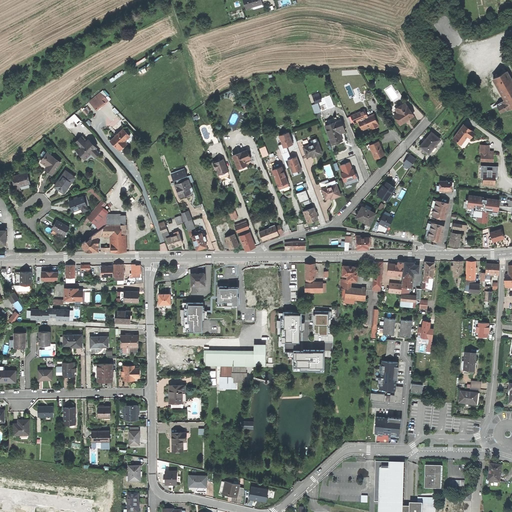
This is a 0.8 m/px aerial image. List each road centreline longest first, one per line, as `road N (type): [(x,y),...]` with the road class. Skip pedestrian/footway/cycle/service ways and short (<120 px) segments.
road 1 (residential): [(502,254),(494,383),(482,432),(426,436),(405,450),(344,452),(279,511)]
road 2 (secondary): [(248,257),(423,254)]
road 3 (residential): [(151,392),(0,395)]
road 4 (unknown): [(198,339),(252,335),(283,298),(285,256)]
road 5 (residential): [(332,226),(427,122)]
road 6 (unknown): [(285,238),(252,142),(227,138)]
